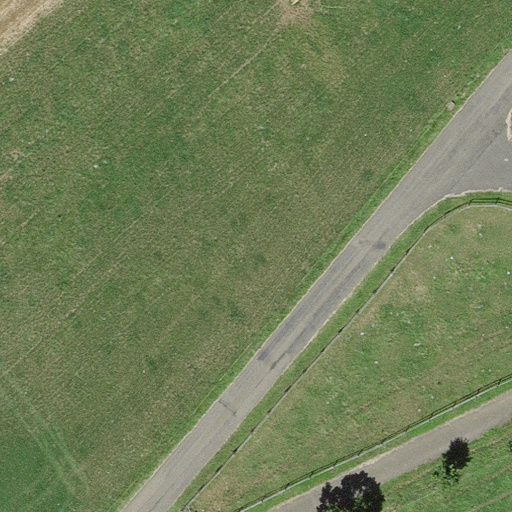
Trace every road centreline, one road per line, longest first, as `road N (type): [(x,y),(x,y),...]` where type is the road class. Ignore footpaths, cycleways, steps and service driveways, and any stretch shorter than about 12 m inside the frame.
road 1 (unclassified): [(141,511),(511,66)]
road 2 (track): [(287,511),(511,402)]
